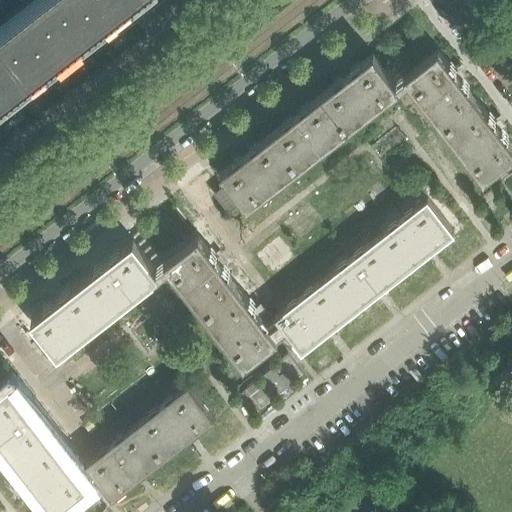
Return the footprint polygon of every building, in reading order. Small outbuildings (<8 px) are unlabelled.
[(0,126),(111,40),(161,0),(31,0),(0,24),(0,126)] [(478,98),(468,85),(438,48),(404,74),(444,125),(478,98)] [(348,125),(399,86),(373,53),(322,92),(348,125)] [(298,165),(348,125),(322,92),(272,132),(298,165)] [(511,154),(511,142),(508,137),(478,98),(444,125),(484,176),(494,168),(502,177),(511,169),(511,164),(507,158),(511,154)] [(298,165),(272,132),(259,141),(250,148),(243,154),(235,160),(221,171),(226,177),(229,181),(243,199),(246,202),(247,204),(250,201),(298,165)] [(243,199),(229,181),(214,192),(218,196),(229,210),(243,199)] [(449,234),(454,230),(428,196),(377,235),(403,270),(407,267),(406,266),(416,259),(416,258),(439,240),(440,241),(440,240),(449,233),(449,234)] [(238,286),(228,272),(199,235),(165,261),(204,312),(238,286)] [(390,279),(399,272),(399,273),(403,270),(377,235),(326,275),(353,309),(357,306),(356,305),(365,298),(365,299),(366,298),(365,297),(388,279),(389,280),(390,280),(390,279)] [(108,312),(159,272),(133,239),(83,279),(108,312)] [(339,318),(348,311),(349,312),(353,309),(326,275),(275,315),(276,315),(286,329),(302,349),(306,345),(306,344),(315,338),(316,337),(315,336),(338,318),(339,319),(339,318)] [(58,351),(108,312),(83,279),(32,318),(58,351)] [(278,336),(267,322),(238,286),(204,312),(244,363),(278,336)] [(286,329),(276,315),(267,322),(278,336),(277,335),(286,329)] [(0,438),(16,459),(49,433),(9,382),(0,389),(0,438)] [(176,444),(199,426),(200,427),(210,420),(215,417),(188,382),(138,421),(164,456),(167,453),(177,445),(176,444)] [(164,456),(138,421),(86,462),(86,463),(97,476),(112,495),(112,496),(117,492),(126,484),(126,483),(149,465),(150,466),(159,459),(160,459),(164,456)] [(55,509),(88,483),(78,469),(49,433),(16,459),(55,509)] [(97,476),(86,463),(78,469),(88,483),(97,476)]
